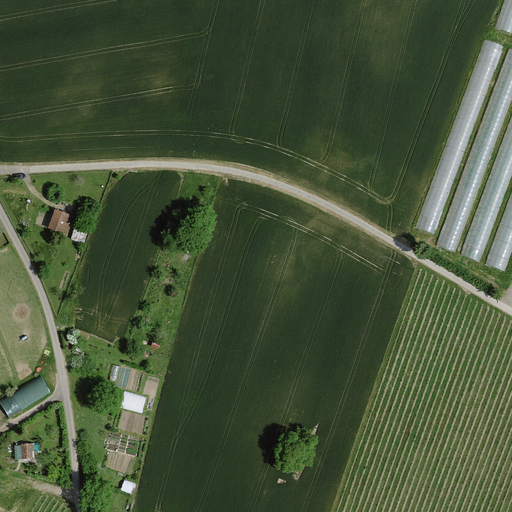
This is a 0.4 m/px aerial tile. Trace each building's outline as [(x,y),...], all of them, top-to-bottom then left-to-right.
[(511,0),(505,0),(495,26),(511,32),(511,0)] [(416,226),(434,233),(503,47),(484,40),(416,226)] [(511,49),(509,49),(436,243),(455,251),(511,99),(511,49)] [(511,116),(460,254),(480,262),(511,173),(511,116)] [(511,251),(511,192),(485,264),(505,271),(511,251)] [(55,209),(49,227),(65,233),(71,215),(55,209)] [(7,398),(17,413),(53,390),(43,375),(7,398)] [(127,390),(123,405),(145,412),(149,396),(127,390)] [(23,444),(24,458),(32,457),(31,444),(23,444)]
